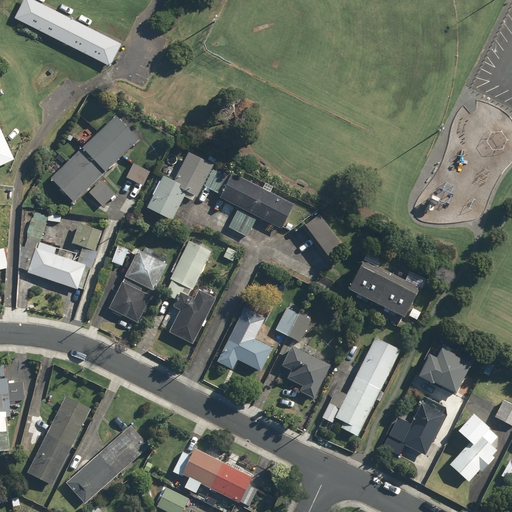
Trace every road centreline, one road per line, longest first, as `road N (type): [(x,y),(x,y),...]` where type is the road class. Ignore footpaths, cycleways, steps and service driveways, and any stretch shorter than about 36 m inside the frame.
road 1 (residential): [(328,470),(91,347),(0,331)]
road 2 (unknown): [(185,379),(254,232),(182,200)]
